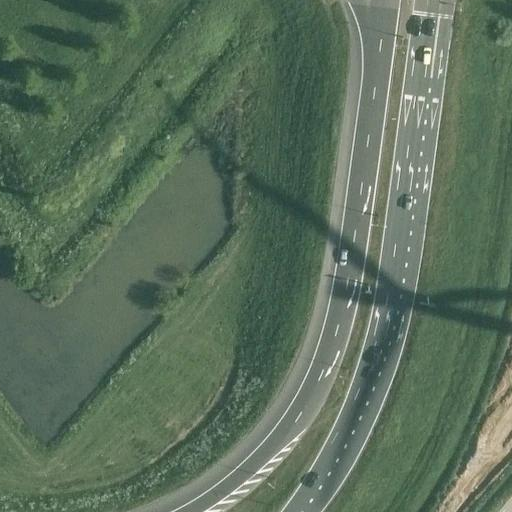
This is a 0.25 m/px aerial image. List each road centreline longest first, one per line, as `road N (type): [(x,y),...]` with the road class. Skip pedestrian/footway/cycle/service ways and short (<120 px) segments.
road 1 (motorway): [(384,11),(357,214),(324,355),(285,432),(191,511)]
road 2 (motorway): [(291,511),(348,431),(387,317),(433,0)]
